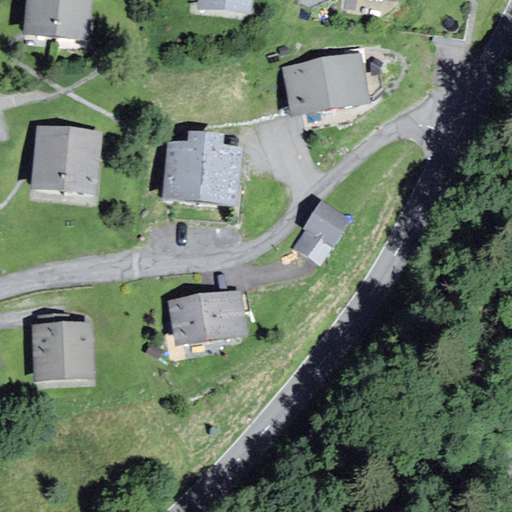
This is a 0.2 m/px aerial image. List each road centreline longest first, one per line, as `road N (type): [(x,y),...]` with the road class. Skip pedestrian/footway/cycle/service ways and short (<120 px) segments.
road 1 (residential): [(0,290),(94,269),(230,260),(267,240),(397,130),(424,125),(457,137)]
road 2 (secondary): [(457,137),(357,315),(289,404),(187,511)]
